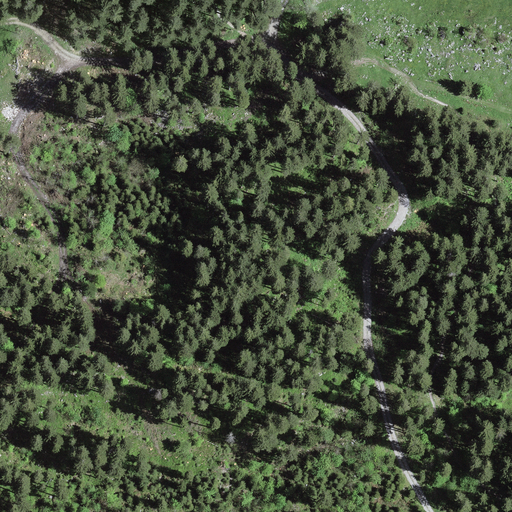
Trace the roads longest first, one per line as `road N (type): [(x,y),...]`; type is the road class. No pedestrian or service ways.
road 1 (track): [(429,511),(393,443),(368,347),(366,259),(399,221),(404,196),(352,118),(274,37),(288,0)]
road 2 (track): [(0,24),(26,23),(91,63),(274,37)]
